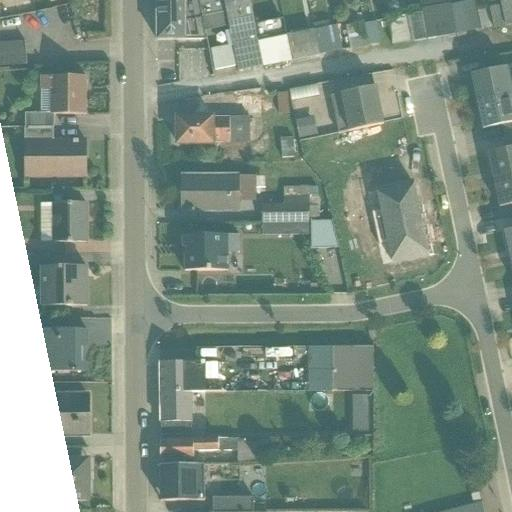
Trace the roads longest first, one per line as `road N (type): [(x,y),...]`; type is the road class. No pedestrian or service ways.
road 1 (residential): [(473,288),(353,314),(135,316)]
road 2 (residential): [(133,0),(135,316)]
road 3 (residential): [(473,288),(433,92)]
road 4 (residential): [(135,316),(136,511)]
road 5 (residential): [(511,467),(473,288)]
